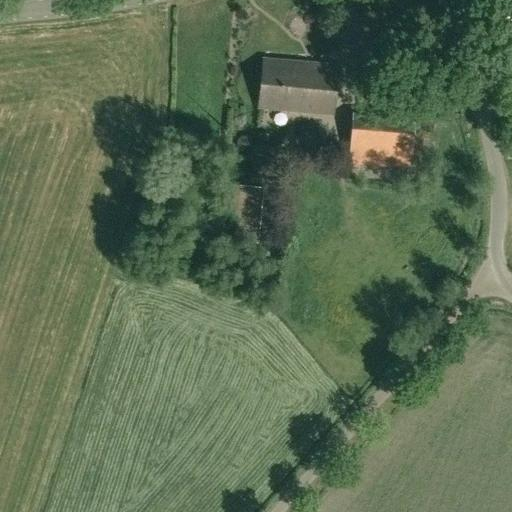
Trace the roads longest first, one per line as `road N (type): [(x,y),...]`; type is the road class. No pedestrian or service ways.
road 1 (unclassified): [(511,293),(490,280),(497,187),(456,0)]
road 2 (tertiary): [(0,16),(138,0)]
